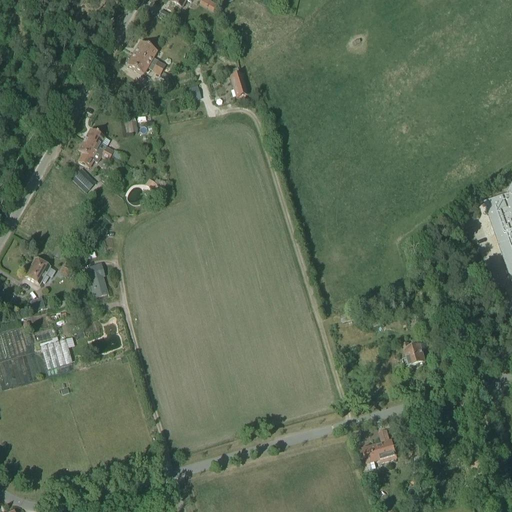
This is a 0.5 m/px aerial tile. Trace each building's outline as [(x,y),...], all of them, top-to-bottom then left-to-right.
[(172,0),(170,4),(181,10),(186,1),(190,4),(191,0),(197,0),(201,2),(202,0),(172,0)] [(169,24),(172,17),(161,12),(158,19),(169,24)] [(150,65),(155,56),(156,53),(140,44),(134,56),(150,65)] [(143,77),(150,65),(134,56),(127,68),(143,77)] [(158,63),(155,68),(163,72),(165,68),(158,63)] [(163,72),(155,68),(152,73),(160,78),(163,72)] [(236,100),(247,97),(241,77),(230,80),(236,100)] [(147,101),(155,98),(150,87),(143,90),(144,91),(132,96),(135,105),(147,100),(147,101)] [(129,135),(137,134),(135,124),(127,126),(129,135)] [(90,132),(84,143),(98,151),(111,158),(121,164),(125,158),(114,152),(114,153),(107,149),(110,143),(90,132)] [(108,163),(111,158),(98,151),(84,143),(78,154),(82,156),(78,164),(88,170),(93,162),(97,165),(100,159),(108,163)] [(88,191),(95,184),(81,171),(75,178),(88,191)] [(163,189),(165,186),(157,180),(154,184),(163,189)] [(159,188),(149,181),(145,186),(153,192),(155,190),(156,192),(159,188)] [(511,185),(507,194),(507,193),(506,194),(508,195),(483,204),(483,205),(484,204),(492,227),(491,228),(493,232),(494,232),(503,257),(502,258),(503,262),(504,262),(511,283),(511,284),(511,285),(511,185)] [(64,260),(67,255),(64,253),(64,252),(58,249),(53,257),(59,261),(61,258),(64,260)] [(45,285),(48,280),(44,278),(49,270),(35,262),(25,279),(39,287),(41,283),(45,285)] [(104,278),(101,267),(86,271),(87,277),(88,277),(94,300),(106,296),(101,279),(104,278)] [(65,279),(68,273),(63,270),(60,276),(65,279)] [(58,311),(69,307),(66,300),(55,304),(58,311)] [(342,325),(354,321),(352,314),(340,318),(342,325)] [(47,372),(72,365),(65,342),(40,349),(47,372)] [(409,351),(408,345),(403,346),(407,360),(402,362),(404,369),(409,368),(409,369),(425,364),(420,348),(409,351)] [(389,443),(386,432),(378,435),(381,445),(362,451),(367,466),(380,463),(381,465),(396,461),(391,443),(389,443)]
